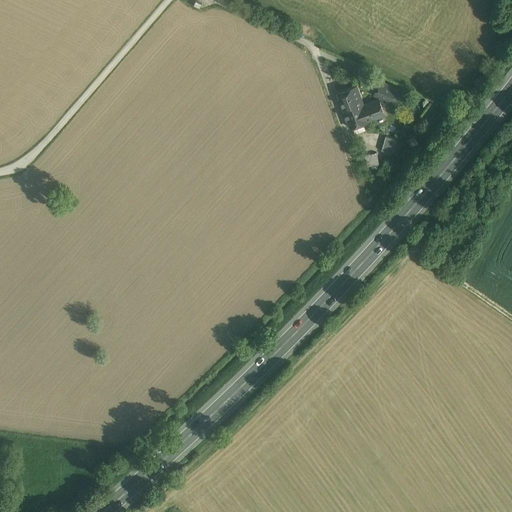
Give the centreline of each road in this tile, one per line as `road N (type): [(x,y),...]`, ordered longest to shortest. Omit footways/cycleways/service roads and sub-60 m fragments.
road 1 (primary): [(511,85),(319,308),(101,511)]
road 2 (track): [(140,511),(413,249)]
road 3 (residential): [(169,0),(37,151),(0,171)]
road 4 (track): [(413,249),(511,134)]
road 5 (track): [(413,249),(511,318)]
